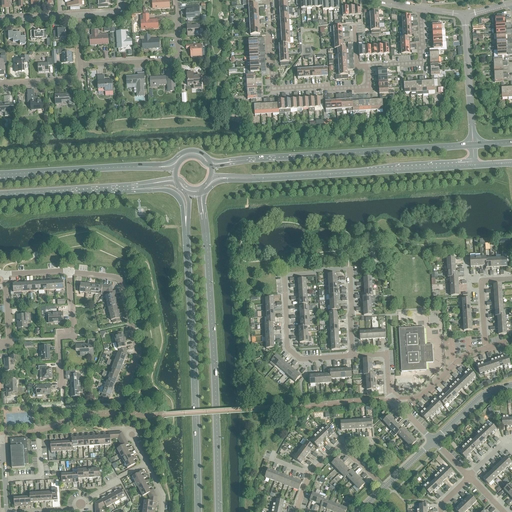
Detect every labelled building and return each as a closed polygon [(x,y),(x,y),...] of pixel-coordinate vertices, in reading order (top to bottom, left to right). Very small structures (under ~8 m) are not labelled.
[(153,8),(153,9),(153,8),(158,8),(160,8),(165,8),(169,7),(169,8),(169,7),(168,2),(169,2),(168,2),(168,0),(152,0),(153,3),(153,8)] [(199,13),(199,9),(198,6),(199,6),(198,6),(193,7),(193,6),(193,7),(191,7),(191,6),(191,7),(190,7),(191,7),(191,10),(189,10),(186,10),(186,12),(187,15),(186,15),(186,16),(187,16),(187,18),(187,19),(187,18),(192,18),(194,18),(194,15),(194,13),(199,13)] [(495,18),(495,24),(504,23),(504,20),(508,20),(508,17),(505,17),(505,18),(504,18),(504,17),(503,17),(503,14),(496,15),(496,18),(495,18)] [(142,29),(146,29),(149,29),(154,28),(154,29),(154,28),(157,28),(158,28),(157,28),(157,23),(157,20),(157,19),(152,20),(148,20),(148,15),(143,15),(140,16),(140,21),(141,21),(141,24),(142,29)] [(432,31),(441,30),(441,24),(440,24),(440,21),(430,22),(430,25),(432,25),(432,28),(426,29),(426,31),(430,31),(432,31)] [(199,33),(198,29),(198,26),(194,26),(191,26),(191,25),(191,24),(190,24),(190,25),(187,25),(187,27),(187,29),(188,32),(187,32),(188,32),(188,35),(188,36),(191,35),(191,36),(191,35),(195,35),(199,35),(199,33)] [(379,24),(370,25),(370,31),(371,31),(371,34),(381,33),(381,30),(384,30),(384,27),(379,28),(379,24)] [(59,39),(66,38),(65,29),(58,29),(58,31),(53,31),(53,41),(59,40),(59,39)] [(30,31),(30,40),(46,39),(45,30),(39,30),(39,32),(36,32),(36,31),(30,31)] [(90,45),(91,45),(95,45),(96,45),(98,44),(98,45),(98,44),(99,44),(99,45),(100,45),(100,44),(102,44),(103,44),(107,44),(108,44),(107,44),(107,40),(107,35),(104,35),(100,36),(100,35),(100,36),(98,36),(98,34),(97,31),(98,31),(97,31),(92,31),(92,34),(92,35),(92,36),(90,36),(90,40),(91,45),(90,45)] [(116,32),(117,36),(116,36),(117,36),(117,41),(117,43),(117,48),(118,48),(122,47),(122,48),(123,48),(122,47),(126,47),(126,48),(126,47),(126,45),(131,45),(131,40),(130,40),(126,40),(125,36),(126,36),(125,36),(125,32),(125,31),(125,32),(121,32),(116,32)] [(7,32),(8,40),(12,40),(12,43),(14,44),(17,44),(18,43),(18,42),(19,42),(19,45),(25,44),(24,37),(20,37),(20,33),(15,33),(15,32),(7,32)] [(143,49),(147,48),(147,49),(148,49),(148,48),(150,48),(155,48),(158,48),(159,48),(158,43),(159,43),(158,43),(158,39),(153,39),(150,40),(149,35),(150,35),(149,35),(144,36),(144,35),(144,36),(144,40),(143,40),(142,40),(143,44),(142,44),(143,44),(143,49)] [(248,40),(249,46),(258,45),(257,42),(264,42),(264,38),(255,38),(255,40),(248,40)] [(429,51),(434,51),(438,51),(446,50),(446,42),(442,42),(433,43),(433,49),(432,49),(432,50),(429,51)] [(190,45),(191,49),(190,49),(191,49),(191,51),(190,51),(190,52),(191,51),(191,56),(191,57),(191,56),(191,57),(191,56),(195,56),(195,57),(195,56),(197,56),(201,56),(201,53),(201,49),(200,45),(201,45),(200,45),(197,45),(196,45),(195,45),(194,45),(191,45),(190,45)] [(71,63),(71,56),(72,56),(71,52),(65,53),(65,49),(58,49),(58,54),(62,54),(63,63),(71,63)] [(498,56),(498,58),(501,58),(501,56),(506,55),(506,52),(511,52),(511,50),(507,50),(506,50),(497,50),(497,56),(498,56)] [(23,71),(23,63),(28,62),(28,56),(20,56),(20,60),(14,60),(15,72),(24,72),(24,71),(23,71)] [(288,56),(279,56),(280,63),(280,62),(280,66),(288,66),(288,62),(289,62),(288,56)] [(47,63),(38,64),(38,72),(45,72),(49,72),(48,66),(52,66),(52,58),(47,59),(47,63)] [(251,73),(251,75),(254,75),(254,73),(259,72),(259,69),(265,68),(265,66),(263,66),(261,66),(259,67),(259,66),(250,67),(250,73),(251,73)] [(304,78),(303,68),(297,68),(297,70),(293,70),(294,78),(297,78),(304,78)] [(347,69),(338,70),(339,75),(336,75),(336,80),(348,79),(347,72),(352,71),(352,69),(349,69),(347,70),(347,69)] [(156,85),(167,84),(168,91),(175,91),(174,71),(166,72),(167,77),(150,78),(151,85),(154,85),(156,85)] [(126,85),(127,85),(136,85),(136,93),(144,93),(143,84),(145,84),(144,73),(137,73),(137,76),(126,76),(126,85)] [(196,86),(196,88),(202,88),(201,75),(196,76),(195,74),(193,74),(193,73),(187,73),(187,75),(184,76),(185,81),(187,81),(187,86),(195,85),(195,86),(196,86)] [(98,89),(104,89),(104,91),(113,91),(113,85),(112,85),(111,80),(106,81),(106,80),(106,81),(104,81),(104,75),(97,76),(98,89)] [(404,93),(410,92),(409,77),(407,77),(407,83),(404,83),(404,84),(401,84),(401,91),(404,91),(404,93)] [(314,98),(314,108),(320,108),(320,104),(323,104),(322,96),(320,96),(320,98),(316,98),(316,92),(313,92),(314,96),(314,98)] [(55,95),(56,105),(61,104),(61,102),(69,101),(69,102),(69,107),(74,106),(73,95),(69,95),(68,94),(55,95)] [(24,103),(27,103),(27,104),(31,104),(31,110),(37,109),(37,110),(37,109),(43,109),(42,100),(38,100),(38,99),(34,99),(34,95),(23,95),(24,103)] [(296,97),(296,99),(296,109),(302,109),(302,99),(302,98),(301,98),(300,98),(299,98),(299,99),(298,99),(298,97),(297,97),(297,95),(294,95),(294,97),(296,97)] [(0,103),(0,115),(0,113),(4,113),(4,116),(10,116),(10,112),(13,112),(12,103),(9,103),(9,96),(3,96),(4,102),(6,102),(6,104),(0,103)] [(49,282),(46,282),(47,291),(55,290),(54,280),(49,280),(49,282)] [(60,280),(54,280),(55,290),(64,290),(63,281),(60,281),(60,280)] [(32,283),(30,283),(30,292),(39,291),(38,281),(32,282),(32,283)] [(44,281),(38,281),(39,291),(47,291),(46,282),(44,282),(44,281)] [(22,292),(21,282),(15,283),(15,284),(10,284),(11,293),(22,292)] [(27,282),(21,282),(22,292),(30,292),(30,283),(27,283),(27,282)] [(79,292),(86,293),(87,283),(84,283),(84,284),(80,284),(78,284),(77,291),(80,291),(79,292)] [(87,293),(95,294),(96,285),(92,285),(92,284),(87,283),(86,293),(87,293)] [(102,292),(105,292),(111,286),(100,284),(100,286),(96,285),(95,294),(101,295),(102,292)] [(105,296),(107,302),(116,300),(116,297),(114,298),(114,294),(113,294),(111,286),(105,292),(106,296),(105,296)] [(107,302),(108,308),(117,306),(116,303),(117,302),(116,300),(107,302)] [(108,308),(109,314),(119,312),(119,310),(117,310),(117,306),(108,308)] [(119,312),(109,314),(111,321),(112,320),(113,323),(120,322),(119,319),(119,315),(120,314),(119,312)] [(63,320),(63,314),(58,314),(58,313),(54,313),(48,314),(48,322),(53,322),(53,323),(62,323),(62,320),(63,320)] [(17,322),(18,328),(23,328),(23,326),(26,326),(26,327),(27,327),(27,324),(26,324),(26,321),(30,321),(30,315),(17,316),(17,319),(18,319),(18,321),(17,322)] [(433,363),(432,345),(425,345),(424,334),(424,327),(423,327),(417,327),(416,327),(406,328),(399,329),(399,328),(398,328),(398,329),(399,329),(399,336),(400,346),(399,347),(400,347),(400,354),(401,364),(401,365),(401,371),(401,372),(408,371),(409,371),(419,371),(426,370),(427,370),(426,370),(426,363),(433,363)] [(114,337),(116,343),(126,340),(125,338),(124,338),(123,335),(122,335),(122,332),(115,334),(115,336),(114,337)] [(85,344),(76,345),(76,352),(82,351),(82,356),(86,356),(86,354),(88,354),(89,355),(93,355),(92,344),(95,344),(95,339),(87,339),(88,344),(88,345),(85,345),(85,344)] [(118,349),(119,351),(126,350),(125,347),(126,347),(125,343),(126,343),(126,340),(116,343),(117,349),(118,349)] [(40,347),(41,359),(49,359),(48,347),(40,347)] [(118,352),(116,358),(124,362),(125,358),(127,359),(127,356),(126,350),(119,351),(119,353),(118,352)] [(274,364),(276,365),(281,359),(276,355),(271,361),(272,361),(271,362),(274,364)] [(4,360),(5,365),(5,370),(14,370),(13,359),(17,359),(17,356),(10,356),(10,359),(4,360)] [(503,366),(504,368),(510,366),(507,357),(504,358),(503,358),(505,362),(502,363),(503,366)] [(116,358),(113,364),(123,368),(124,366),(122,365),(124,362),(116,358)] [(500,367),(497,358),(490,361),(491,362),(492,366),(495,365),(496,369),(496,368),(500,367)] [(279,368),(281,369),(286,364),(281,359),(276,365),(276,366),(279,368)] [(491,362),(487,364),(490,372),(497,370),(496,368),(496,369),(495,365),(492,366),(491,362)] [(479,374),(483,373),(482,369),(485,368),(484,365),(483,363),(476,365),(479,374)] [(113,364),(111,370),(119,373),(121,370),(122,370),(123,368),(113,364)] [(283,372),(285,374),(291,368),(286,364),(281,369),(281,370),(283,372)] [(47,365),(37,365),(37,370),(39,370),(40,381),(43,381),(42,379),(51,378),(51,368),(44,368),(44,365),(47,365)] [(288,376),(290,378),(295,372),(291,368),(285,374),(286,374),(285,374),(288,376)] [(111,370),(109,376),(118,380),(119,377),(118,377),(119,373),(111,370)] [(464,374),(465,376),(468,378),(470,377),(472,379),(475,376),(469,370),(464,374)] [(295,372),(290,378),(292,381),(293,380),(295,382),(300,376),(295,372)] [(82,393),(81,383),(81,374),(69,375),(71,397),(79,397),(79,393),(82,393)] [(109,376),(106,382),(115,385),(116,382),(117,382),(118,380),(109,376)] [(465,376),(462,378),(469,385),(474,380),(472,379),(470,377),(468,378),(465,376)] [(463,388),(464,390),(469,385),(462,378),(460,381),(462,384),(460,386),(463,388)] [(6,387),(6,397),(10,397),(10,392),(15,392),(16,392),(17,392),(16,380),(16,381),(9,381),(9,387),(6,387)] [(458,380),(453,384),(460,391),(463,388),(460,386),(462,384),(460,381),(458,380)] [(106,382),(104,388),(114,391),(115,389),(113,389),(115,385),(106,382)] [(460,391),(453,384),(449,389),(450,390),(453,393),(454,391),(457,394),(460,391)] [(36,386),(37,395),(51,394),(50,390),(52,390),(52,385),(46,385),(44,386),(37,386),(36,386)] [(114,391),(104,388),(102,394),(103,394),(102,397),(109,399),(110,397),(111,393),(113,394),(114,391)] [(450,390),(447,393),(454,400),(458,395),(457,394),(454,391),(453,393),(450,390)] [(454,400),(447,393),(445,396),(444,396),(447,398),(445,400),(448,403),(447,403),(449,404),(454,400)] [(444,396),(445,396),(443,394),(438,399),(444,406),(447,403),(448,403),(445,400),(447,398),(444,396)] [(430,404),(432,405),(434,408),(436,406),(439,409),(439,408),(442,406),(435,399),(430,404)] [(429,408),(435,415),(440,410),(439,408),(439,409),(436,406),(434,408),(432,405),(429,408)] [(430,419),(435,415),(429,408),(426,410),(426,411),(428,413),(427,415),(429,418),(430,419)] [(426,411),(426,410),(425,409),(420,414),(426,420),(429,418),(427,415),(428,413),(426,411)] [(386,424),(387,426),(393,420),(389,416),(383,421),(383,422),(385,425),(386,424)] [(390,429),(392,430),(397,425),(393,420),(387,426),(388,426),(387,427),(390,429)] [(490,423),(488,426),(487,426),(490,429),(488,431),(491,433),(490,434),(492,435),(497,430),(490,423)] [(396,435),(397,434),(402,429),(401,429),(397,425),(392,430),(392,431),(391,431),(394,434),(394,433),(396,435)] [(486,425),(481,429),(488,436),(490,434),(491,433),(488,431),(490,429),(487,426),(488,426),(486,425)] [(327,427),(324,429),(327,432),(325,434),(327,436),(327,437),(329,438),(334,433),(327,427)] [(323,428),(318,433),(325,439),(327,437),(327,436),(325,434),(327,432),(324,429),(323,428)] [(400,436),(402,438),(407,432),(403,428),(401,429),(402,429),(397,434),(398,434),(397,434),(400,437),(400,436)] [(476,434),(478,436),(478,435),(480,438),(482,436),(485,439),(488,436),(481,429),(476,434)] [(404,441),(406,442),(412,437),(407,432),(402,438),(401,439),(404,441)] [(313,437),(315,439),(315,438),(317,441),(319,439),(322,442),(325,439),(318,433),(313,437)] [(478,435),(478,436),(475,438),(481,445),(486,440),(485,439),(482,436),(480,438),(478,435)] [(412,437),(406,442),(406,443),(408,446),(408,445),(410,447),(416,442),(412,437)] [(24,464),(28,464),(28,454),(27,448),(27,438),(21,438),(21,439),(17,439),(17,438),(10,439),(12,468),(24,468),(24,464)] [(315,438),(315,439),(312,441),(318,448),(323,443),(322,442),(319,439),(317,441),(315,438)] [(477,449),(481,445),(475,438),(472,441),(475,444),(473,445),(475,448),(477,449)] [(471,439),(466,444),(472,451),(475,448),(473,445),(475,444),(472,441),(471,439)] [(117,449),(119,454),(127,450),(127,449),(126,446),(128,445),(126,441),(120,444),(122,447),(117,449)] [(306,442),(303,446),(310,451),(311,449),(313,447),(306,442)] [(472,451),(466,444),(461,449),(463,450),(465,453),(467,451),(470,453),(472,451)] [(303,446),(300,450),(307,455),(309,453),(308,453),(310,451),(303,446)] [(119,454),(122,459),(130,455),(130,454),(128,451),(131,450),(130,447),(127,449),(127,450),(119,454)] [(300,450),(297,454),(303,459),(305,457),(305,458),(307,455),(300,450)] [(463,450),(460,453),(466,459),(471,455),(470,453),(467,451),(465,453),(463,450)] [(122,459),(125,464),(133,459),(132,458),(131,456),(134,454),(132,452),(130,454),(130,455),(122,459)] [(303,459),(297,454),(293,458),(301,464),(302,461),(303,459)] [(133,459),(125,464),(127,468),(135,464),(133,461),(136,459),(135,457),(132,458),(133,459)] [(506,457),(501,462),(506,467),(507,467),(510,465),(509,465),(511,463),(506,457)] [(334,467),(336,469),(341,463),(337,458),(331,464),(332,464),(331,465),(334,467)] [(501,462),(496,466),(502,472),(502,471),(503,472),(505,469),(506,467),(501,462)] [(338,471),(340,473),(346,467),(341,463),(336,469),(338,472),(338,471)] [(496,466),(492,470),(497,476),(498,476),(501,474),(500,473),(502,472),(496,466)] [(344,478),(346,476),(350,472),(346,467),(340,473),(340,474),(342,476),(343,476),(344,478)] [(448,467),(445,470),(447,473),(445,474),(448,477),(449,479),(454,474),(448,467)] [(439,473),(445,480),(448,477),(445,474),(447,473),(445,470),(443,468),(439,473)] [(265,478),(270,479),(273,471),(271,471),(271,470),(268,469),(265,478)] [(348,479),(350,481),(356,475),(351,470),(350,472),(346,476),(346,477),(348,479)] [(492,470),(487,474),(493,480),(494,480),(496,478),(497,476),(492,470)] [(132,477),(135,482),(143,478),(142,477),(141,475),(144,473),(143,471),(140,472),(140,473),(132,477)] [(270,479),(274,481),(278,473),(275,472),(273,471),(270,479)] [(434,478),(435,479),(438,482),(440,480),(442,482),(445,480),(439,473),(434,478)] [(493,480),(487,474),(483,479),(488,485),(489,484),(492,482),(491,482),(493,480)] [(135,482),(137,487),(145,483),(145,482),(143,479),(146,478),(145,475),(142,477),(143,478),(135,482)] [(279,483),(284,485),(287,477),(284,476),(282,475),(279,483)] [(353,483),(354,485),(360,480),(356,475),(350,481),(352,484),(353,483)] [(289,487),(293,489),(297,480),(294,479),(294,480),(292,479),(289,487)] [(435,479),(432,482),(439,488),(444,484),(442,482),(440,480),(438,482),(435,479)] [(137,487),(140,492),(148,487),(147,487),(146,484),(149,482),(148,480),(145,482),(145,483),(137,487)] [(297,480),(293,489),(298,491),(302,482),(301,482),(301,483),(299,482),(299,481),(297,480)] [(360,480),(354,485),(355,486),(354,486),(357,488),(359,490),(364,484),(360,480)] [(439,488),(432,482),(430,484),(429,484),(432,487),(430,489),(433,491),(433,492),(434,493),(439,488)] [(429,484),(430,484),(428,483),(423,488),(430,494),(433,492),(433,491),(430,489),(432,487),(429,484)] [(503,490),(508,494),(511,490),(511,486),(509,484),(503,490)] [(143,497),(147,494),(150,492),(150,491),(149,489),(152,487),(150,485),(147,487),(148,487),(140,492),(143,497)] [(114,491),(114,492),(119,500),(125,497),(121,489),(117,491),(117,490),(114,491)] [(108,495),(108,496),(112,504),(119,500),(114,492),(111,494),(111,493),(108,495)] [(310,501),(315,503),(318,495),(315,494),(312,493),(310,501)] [(315,503),(321,505),(324,500),(324,498),(324,497),(321,496),(318,495),(315,503)] [(468,498),(466,499),(472,505),(476,502),(470,495),(467,497),(468,498)] [(101,498),(102,499),(105,505),(106,507),(112,504),(108,496),(105,498),(104,497),(101,498)] [(144,501),(143,507),(152,508),(152,507),(153,504),(156,504),(157,499),(150,498),(149,502),(144,501)] [(464,500),(462,503),(468,509),(472,505),(466,499),(465,501),(464,500)] [(276,500),(276,504),(279,505),(279,507),(282,508),(284,508),(285,502),(276,500)] [(320,507),(326,509),(329,502),(329,501),(326,500),(324,500),(321,505),(320,507)] [(326,509),(332,511),(335,504),(334,504),(335,503),(332,502),(331,503),(329,502),(326,509)] [(272,510),(281,511),(282,508),(279,507),(279,505),(276,504),(274,503),(272,510)] [(459,506),(464,511),(465,511),(468,509),(462,503),(460,505),(459,506)]
